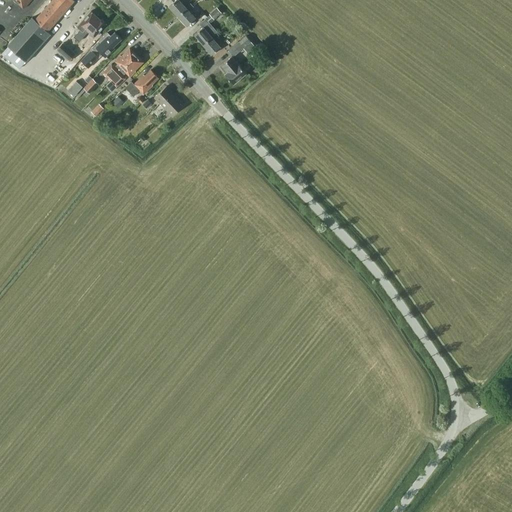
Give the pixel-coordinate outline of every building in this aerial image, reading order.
[(8,46),(23,59),(26,62),(51,34),(48,31),(75,0),(74,0),(52,0),(35,20),(32,17),(8,46)] [(14,0),(23,9),(31,0),(14,0)] [(187,8),(186,7),(181,2),(183,0),(175,0),(169,6),(178,16),(187,8)] [(187,8),(178,16),(187,26),(196,18),(189,11),(194,7),(190,3),(186,7),(187,8)] [(225,17),(217,7),(209,14),(210,15),(199,24),(202,27),(194,34),(203,44),(212,37),(211,36),(216,32),(217,31),(210,23),(218,16),(221,20),(225,17)] [(91,11),(77,26),(81,29),(78,33),(86,40),(88,38),(87,33),(90,32),(95,36),(106,24),(91,11)] [(88,68),(95,61),(103,54),(106,57),(115,48),(113,47),(121,39),(115,32),(111,36),(107,32),(90,49),(92,51),(81,61),(88,68)] [(212,37),(203,44),(212,55),(221,47),(214,39),(219,35),(216,32),(211,36),(212,37)] [(256,47),(246,36),(229,50),(233,56),(243,48),(248,54),(256,47)] [(63,43),(57,50),(70,61),(76,54),(63,43)] [(8,46),(1,55),(20,69),(26,62),(23,59),(8,46)] [(122,69),(137,55),(130,48),(121,56),(120,55),(115,61),(118,64),(115,67),(112,63),(103,71),(111,80),(119,72),(122,69)] [(119,72),(111,80),(117,85),(126,77),(123,75),(126,72),(130,77),(136,71),(135,70),(143,62),(137,55),(122,69),(119,72)] [(238,64),(231,56),(220,66),(226,73),(225,74),(233,84),(246,73),(238,63),(238,64)] [(131,81),(125,87),(134,96),(139,90),(143,94),(153,85),(152,84),(159,78),(151,70),(145,76),(144,75),(134,84),(131,81)] [(86,86),(84,88),(90,94),(99,84),(93,78),(93,79),(88,83),(86,86)] [(68,90),(74,95),(82,86),(76,81),(68,90)] [(160,104),(172,92),(166,86),(154,97),(160,104)] [(166,110),(178,98),(172,92),(160,104),(166,110)] [(118,108),(124,102),(118,96),(112,102),(118,108)] [(178,98),(166,110),(172,116),(184,105),(178,98)] [(91,111),(96,116),(102,110),(97,105),(91,111)]
